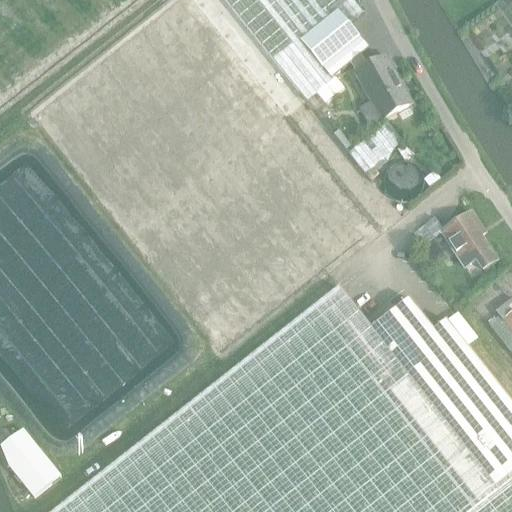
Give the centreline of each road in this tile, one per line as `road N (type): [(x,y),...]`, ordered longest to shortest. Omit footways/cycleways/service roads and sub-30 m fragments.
road 1 (unclassified): [(511,219),(378,0)]
road 2 (unknown): [(476,167),(367,296)]
